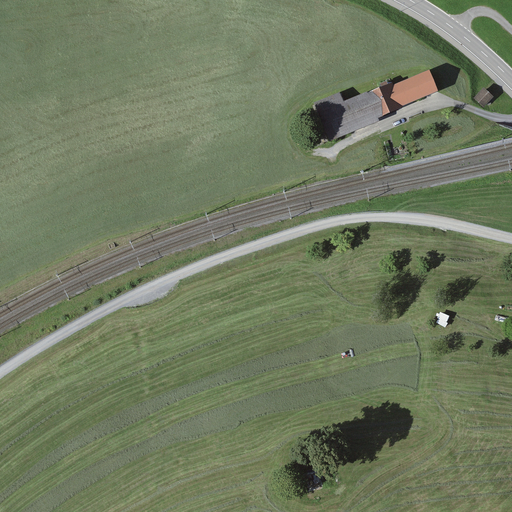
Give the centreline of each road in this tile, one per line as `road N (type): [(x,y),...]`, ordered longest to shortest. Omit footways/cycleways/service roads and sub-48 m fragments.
road 1 (unclassified): [(0,373),(118,302),(313,226),(399,217),(511,238)]
road 2 (tertiary): [(511,80),(409,0)]
